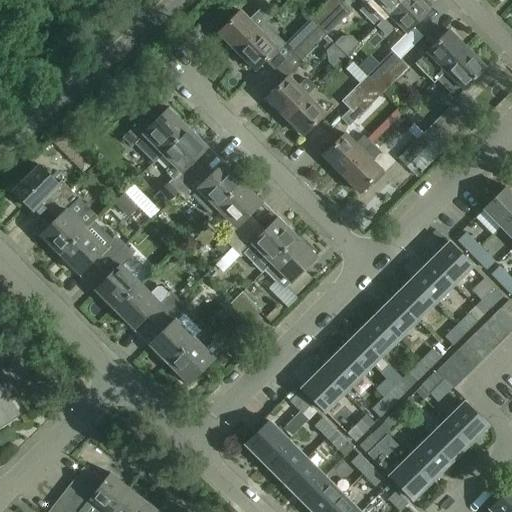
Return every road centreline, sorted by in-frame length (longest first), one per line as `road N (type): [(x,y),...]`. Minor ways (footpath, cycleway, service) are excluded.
road 1 (residential): [(361,260),(183,431)]
road 2 (residential): [(361,260),(190,82)]
road 3 (tertiary): [(0,143),(136,45),(183,0)]
road 4 (residential): [(507,119),(361,260)]
road 5 (residential): [(7,503),(120,372)]
road 6 (residential): [(120,372),(0,258)]
